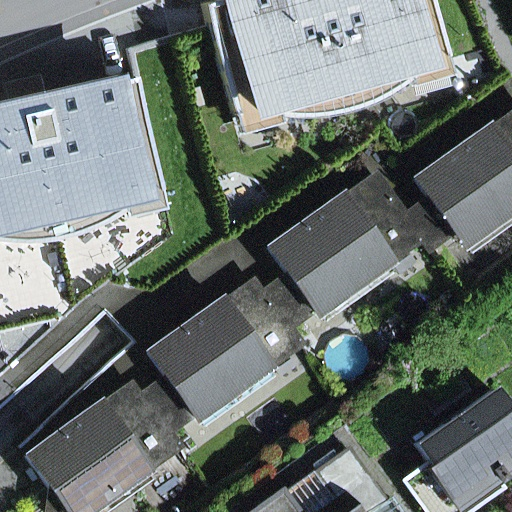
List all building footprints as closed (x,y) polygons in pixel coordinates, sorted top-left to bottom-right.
[(222,0),(201,6),(208,29),(232,116),(272,105),(275,116),(310,118),(345,112),(378,98),(408,79),(405,68),(444,57),(428,0),(222,0)] [(19,113),(0,117),(0,247),(33,250),(68,246),(101,234),(132,216),(129,204),(169,195),(152,123),(142,84),(52,105),(47,84),(13,91),(19,113)] [(511,127),(495,140),(486,129),(413,181),(427,200),(403,217),(419,239),(427,250),(451,233),(460,245),(511,208),(511,127)] [(311,311),(313,314),(419,239),(403,217),(381,186),(348,209),(340,197),(267,249),(291,284),(267,301),(287,328),(311,311)] [(193,419),(298,344),(287,328),(267,301),(260,290),(228,314),(219,302),(146,354),(170,388),(146,405),(166,432),(190,415),(193,419)] [(458,501),(491,477),(495,483),(511,470),(511,420),(491,392),(415,447),(428,464),(402,483),(423,511),(466,511),(467,511),(458,501)] [(85,511),(177,447),(166,432),(146,405),(139,394),(106,417),(97,405),(25,457),(48,490),(44,511),(85,511)] [(371,511),(385,502),(347,449),(249,511),(371,511)] [(458,501),(467,511),(499,489),(495,483),(491,477),(458,501)] [(400,511),(391,498),(385,502),(371,511),(400,511)]
